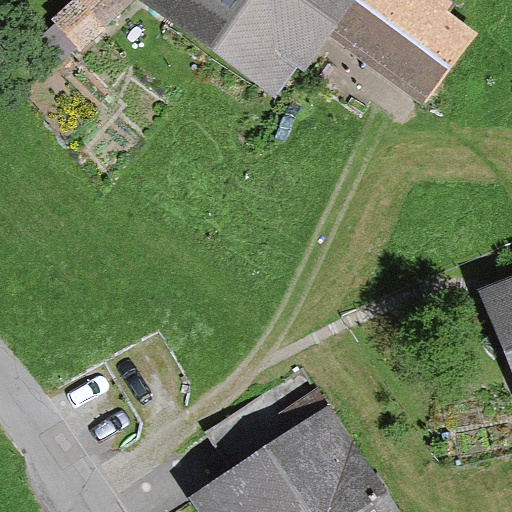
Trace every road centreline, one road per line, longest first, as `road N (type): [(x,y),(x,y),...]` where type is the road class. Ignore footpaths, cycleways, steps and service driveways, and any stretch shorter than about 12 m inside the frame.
road 1 (track): [(90,501),(267,349),(387,116),(464,132),(511,101)]
road 2 (residential): [(0,376),(97,511)]
